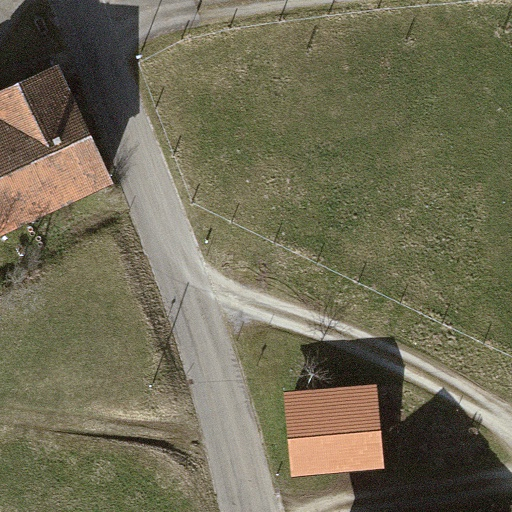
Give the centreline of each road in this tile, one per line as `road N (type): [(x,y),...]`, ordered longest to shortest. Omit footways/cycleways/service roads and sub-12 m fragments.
road 1 (tertiary): [(76,0),(184,297),(248,511)]
road 2 (track): [(184,297),(279,317),(402,367),(511,437)]
road 3 (track): [(369,0),(86,26)]
road 4 (track): [(511,483),(312,511)]
